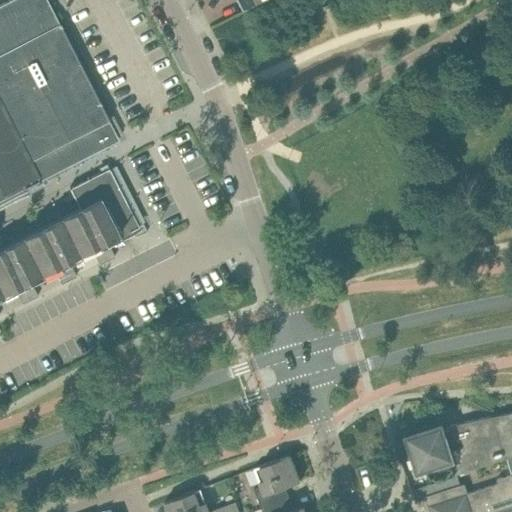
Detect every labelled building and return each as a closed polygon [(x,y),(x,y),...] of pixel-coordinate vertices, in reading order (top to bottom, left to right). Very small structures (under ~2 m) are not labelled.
[(118,139),(108,119),(53,12),(50,7),(46,0),(8,0),(3,3),(0,4),(0,199),(3,198),(1,194),(39,175),(41,178),(118,139)] [(38,295),(32,285),(55,273),(61,283),(76,276),(71,265),(94,253),(99,264),(115,256),(109,245),(134,233),(136,237),(147,231),(143,223),(138,226),(115,179),(109,166),(100,170),(100,171),(69,187),(79,207),(0,246),(0,301),(17,292),(22,303),(38,295)] [(511,411),(493,415),(506,457),(511,455),(511,411)] [(449,425),(441,428),(440,425),(409,435),(410,438),(397,442),(411,488),(506,457),(493,415),(474,419),(465,421),(449,425)] [(290,454),(254,467),(261,486),(254,489),(261,508),(289,497),(285,485),(300,480),(290,454)] [(428,507),(426,507),(427,511),(463,511),(511,496),(511,474),(497,478),(498,483),(468,492),(464,482),(460,484),(457,473),(438,479),(442,490),(424,495),(428,507)] [(165,501),(168,511),(209,511),(200,488),(165,501)] [(511,511),(511,496),(463,511),(511,511)] [(294,508),(289,497),(261,508),(262,511),(305,511),(303,505),(294,508)]
